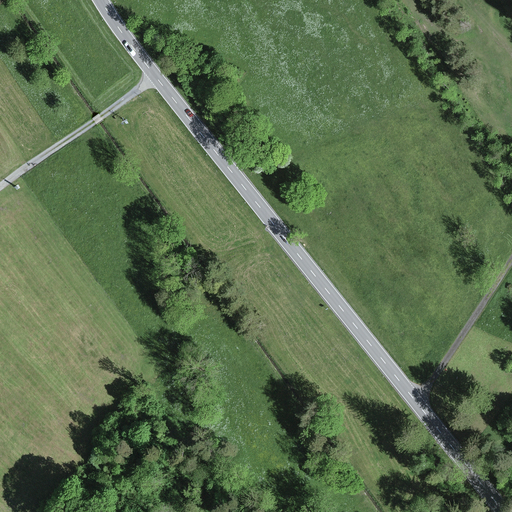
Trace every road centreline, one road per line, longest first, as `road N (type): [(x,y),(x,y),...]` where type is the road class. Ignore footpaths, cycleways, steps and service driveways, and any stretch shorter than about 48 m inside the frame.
road 1 (secondary): [(504,511),(100,0)]
road 2 (track): [(0,189),(156,75)]
